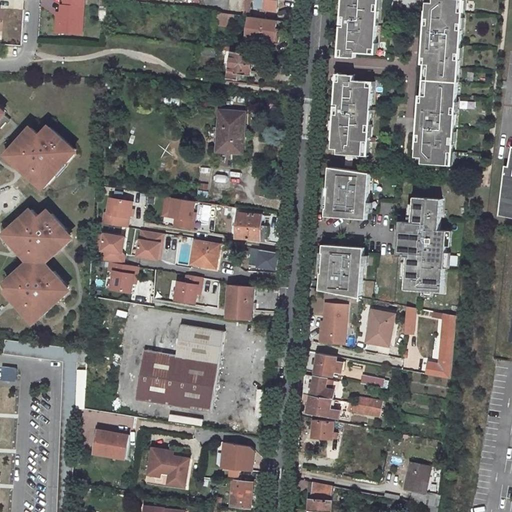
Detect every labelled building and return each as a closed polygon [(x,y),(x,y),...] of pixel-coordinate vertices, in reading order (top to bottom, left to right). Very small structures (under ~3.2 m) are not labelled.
[(84,0),(64,0),(64,4),(64,11),(60,11),(59,32),(82,34),(84,0)] [(257,0),(257,9),(278,11),(279,0),(257,0)] [(342,24),(339,56),(356,57),(357,51),(371,53),(371,47),(376,48),(379,10),(376,10),(376,3),(379,3),(379,0),(343,0),(342,16),(346,16),(345,25),(342,24)] [(460,0),(435,0),(435,2),(432,2),(427,1),(424,57),(426,57),(426,63),(430,63),(429,79),(428,95),(424,95),(423,101),(420,101),(416,156),(421,157),(424,157),(424,163),(449,164),(450,151),(453,152),(454,143),(450,143),(451,136),(455,137),(456,113),(453,113),(453,106),(457,107),(460,59),(457,59),(457,52),(461,52),(462,29),(459,29),(459,22),(463,22),(463,11),(460,11),(460,0)] [(218,12),(216,24),(230,26),(231,14),(218,12)] [(278,30),(279,24),(283,25),(283,22),(250,17),(247,39),(279,43),(280,31),(278,30)] [(215,48),(202,46),(201,54),(209,55),(209,56),(214,57),(215,48)] [(228,50),(215,48),(214,57),(214,58),(227,59),(228,50)] [(232,51),(229,78),(235,79),(235,83),(251,86),(252,76),(251,76),(254,54),(232,51)] [(261,55),(260,62),(268,63),(269,56),(261,55)] [(355,75),(338,74),(336,105),(340,105),(339,114),(335,113),(333,148),(340,148),(340,153),(364,155),(365,140),(370,140),(370,130),(367,130),(367,124),(371,124),(373,86),(369,86),(369,81),(355,80),(355,75)] [(9,118),(0,109),(0,126),(1,127),(9,118)] [(246,112),(221,110),(218,151),(239,152),(241,136),(244,137),(246,112)] [(66,163),(75,153),(66,145),(69,142),(50,125),(42,135),(32,126),(12,149),(25,160),(20,165),(37,180),(39,176),(48,184),(56,174),(55,173),(65,162),(66,163)] [(511,150),(509,166),(506,165),(499,215),(511,217),(511,150)] [(371,172),(330,167),(329,179),(329,187),(330,187),(328,207),(327,207),(326,216),(368,219),(371,172)] [(443,198),(415,196),(414,203),(413,216),(401,215),(400,228),(403,228),(402,238),(402,247),(399,247),(398,255),(409,255),(407,289),(444,291),(448,229),(441,229),(443,198)] [(106,213),(104,223),(127,227),(129,218),(131,218),(134,202),(111,198),(109,214),(106,213)] [(195,201),(174,198),(171,216),(176,217),(175,225),(193,228),(194,220),(192,219),(195,201)] [(32,261),(10,281),(21,293),(16,298),(31,314),(34,311),(41,319),(51,310),(49,309),(61,298),(62,299),(71,291),(64,283),(67,280),(57,270),(54,273),(45,263),(63,246),(64,247),(73,239),(65,231),(68,228),(54,212),(45,220),(34,208),(11,229),(23,241),(18,246),(32,261)] [(271,216),(240,214),(239,214),(237,237),(266,239),(267,226),(265,226),(266,220),(270,220),(271,216)] [(164,234),(142,230),(138,256),(158,259),(161,244),(163,242),(164,234)] [(122,253),(125,238),(105,234),(102,251),(103,251),(101,261),(123,264),(125,256),(123,254),(122,253)] [(195,241),(191,265),(217,269),(221,245),(195,241)] [(328,281),(327,292),(359,298),(362,298),(366,247),(324,244),(324,253),(325,253),(323,273),(322,273),(321,281),(328,281)] [(255,250),(254,268),(275,268),(275,250),(255,250)] [(184,274),(183,280),(199,283),(200,277),(184,274)] [(194,304),(197,283),(173,280),(170,300),(194,304)] [(230,285),(228,318),(252,320),(255,287),(230,285)] [(324,335),(321,335),(320,343),(345,345),(348,306),(326,304),(324,335)] [(408,307),(406,333),(414,334),(416,309),(408,307)] [(396,315),(376,311),(374,323),(371,323),(368,343),(391,347),(396,315)] [(457,316),(444,314),(434,312),(434,318),(443,319),(439,365),(429,363),(428,375),(451,380),(457,316)] [(213,414),(223,356),(226,333),(182,325),(177,355),(147,350),(138,401),(213,414)] [(0,340),(0,354),(64,363),(56,511),(70,511),(78,350),(0,340)] [(320,355),(318,362),(315,362),(314,366),(318,367),(316,374),(334,377),(335,371),(341,373),(343,365),(336,363),(337,358),(320,355)] [(304,395),(312,397),(334,401),(335,392),(329,391),(331,381),(305,375),(304,395)] [(385,381),(363,377),(362,384),(383,389),(385,381)] [(309,413),(331,418),(334,401),(312,397),(309,413)] [(358,398),(357,405),(375,409),(377,402),(358,398)] [(343,419),(344,414),(349,414),(349,412),(366,416),(366,417),(372,419),(374,408),(357,405),(342,403),(339,418),(343,419)] [(314,438),(334,440),(335,422),(316,421),(314,438)] [(349,425),(347,445),(362,447),(364,428),(349,425)] [(99,432),(97,444),(95,453),(126,458),(130,435),(113,432),(113,435),(99,432)] [(223,467),(253,471),(254,461),(255,450),(251,447),(225,442),(223,467)] [(168,450),(153,447),(149,470),(161,472),(170,473),(168,483),(186,486),(190,458),(173,455),(173,457),(167,456),(168,450)] [(405,491),(425,495),(431,467),(410,463),(405,491)] [(248,482),(239,481),(240,474),(227,472),(226,480),(233,480),(231,506),(252,508),(254,484),(262,485),(262,481),(248,478),(248,482)] [(311,511),(319,511),(332,511),(334,488),(313,484),(311,511)] [(425,497),(411,494),(410,502),(424,505),(425,497)] [(215,497),(213,505),(221,507),(222,499),(215,497)]
